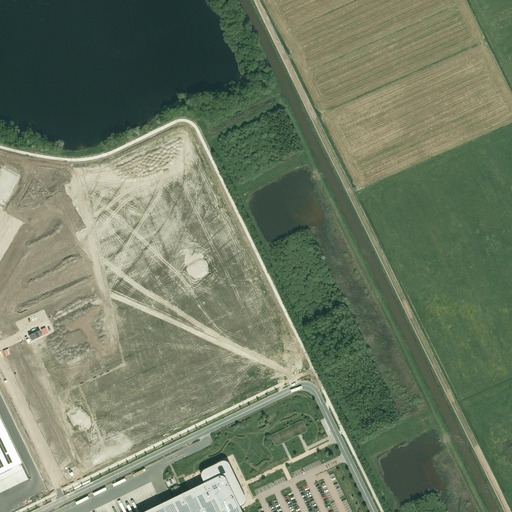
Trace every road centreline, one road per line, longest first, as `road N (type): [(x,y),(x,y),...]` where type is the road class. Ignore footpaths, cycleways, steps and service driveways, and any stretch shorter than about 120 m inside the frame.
road 1 (track): [(256,0),(508,511)]
road 2 (unclassified): [(38,511),(299,385),(316,392),(373,511)]
